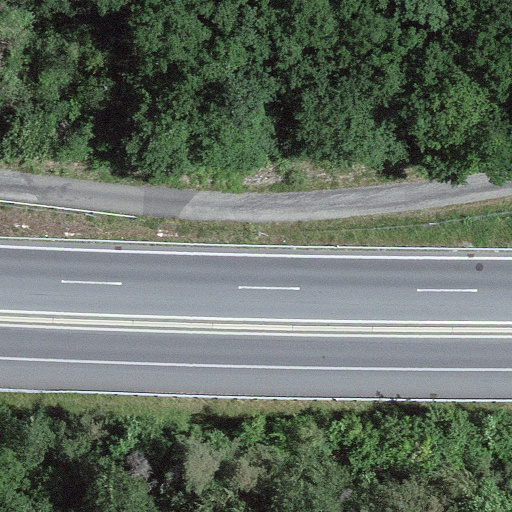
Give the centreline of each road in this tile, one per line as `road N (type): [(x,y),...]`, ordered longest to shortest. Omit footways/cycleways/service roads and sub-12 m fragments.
road 1 (track): [(0,184),(243,208),(408,199),(511,183)]
road 2 (trunk): [(511,291),(0,279)]
road 3 (trunk): [(0,342),(511,353)]
